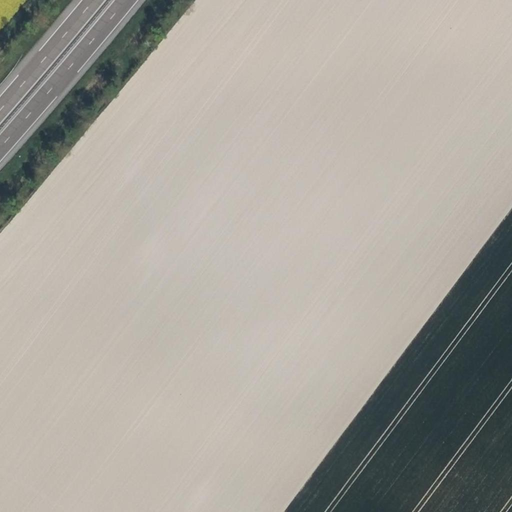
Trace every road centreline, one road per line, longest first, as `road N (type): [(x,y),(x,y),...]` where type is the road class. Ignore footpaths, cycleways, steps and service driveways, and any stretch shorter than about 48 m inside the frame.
road 1 (motorway): [(0,147),(126,0)]
road 2 (motorway): [(93,0),(0,110)]
